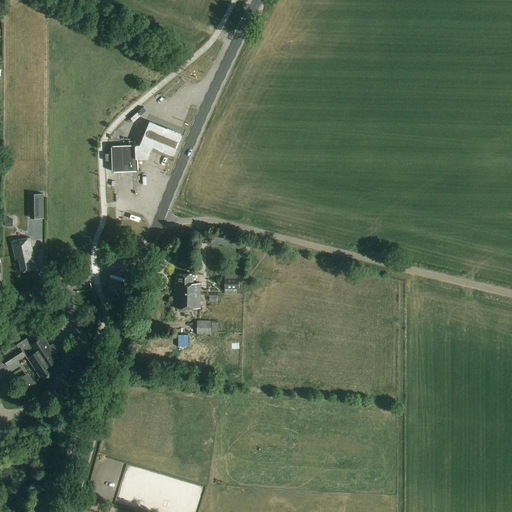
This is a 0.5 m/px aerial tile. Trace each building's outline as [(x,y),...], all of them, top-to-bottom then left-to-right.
[(141,88),(148,90),(151,82),(144,80),(141,88)] [(138,170),(138,169),(137,146),(137,145),(136,145),(113,146),(113,145),(112,146),(111,147),(112,147),(113,170),(112,170),(112,171),(113,171),(113,172),(114,172),(114,171),(136,170),(136,171),(137,171),(138,171),(138,170)] [(31,212),(44,212),(44,201),(31,201),(31,212)] [(37,268),(30,237),(12,241),(16,261),(20,260),(22,271),(37,268)] [(176,292),(200,293),(200,282),(192,282),(192,273),(177,273),(177,282),(175,282),(175,289),(176,289),(176,292)] [(225,290),(240,289),(240,275),(225,275),(225,290)] [(237,301),(237,291),(224,292),(224,301),(237,301)] [(200,307),(200,293),(176,292),(176,296),(175,296),(175,307),(200,307)] [(219,323),(212,323),(212,321),(198,321),(198,335),(212,335),(212,332),(219,333),(219,323)] [(17,340),(13,334),(8,337),(12,343),(17,340)] [(58,359),(55,353),(58,351),(53,343),(50,345),(44,337),(31,345),(23,350),(20,346),(2,358),(9,368),(27,357),(43,381),(57,372),(51,364),(58,359)]
